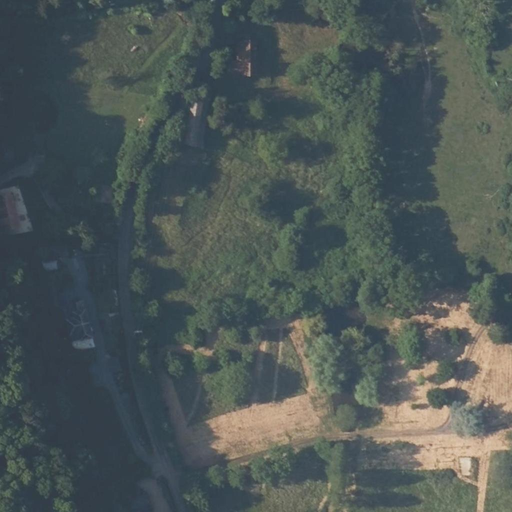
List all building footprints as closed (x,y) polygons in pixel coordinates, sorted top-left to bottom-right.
[(229,59),(229,74),(257,74),(258,38),(243,38),(243,60),(229,59)] [(203,145),(211,95),(189,92),(179,141),(203,145)] [(127,132),(135,137),(147,119),(138,113),(127,132)] [(0,223),(1,227),(19,222),(10,191),(7,192),(0,194),(0,223)] [(39,306),(45,304),(41,291),(31,294),(36,307),(39,306)] [(64,298),(45,304),(39,306),(44,321),(48,320),(53,333),(60,332),(64,339),(76,335),(64,298)] [(105,367),(102,355),(95,358),(98,369),(105,367)] [(135,500),(132,492),(117,499),(120,506),(135,500)] [(135,500),(120,506),(122,511),(127,511),(138,507),(135,500)]
